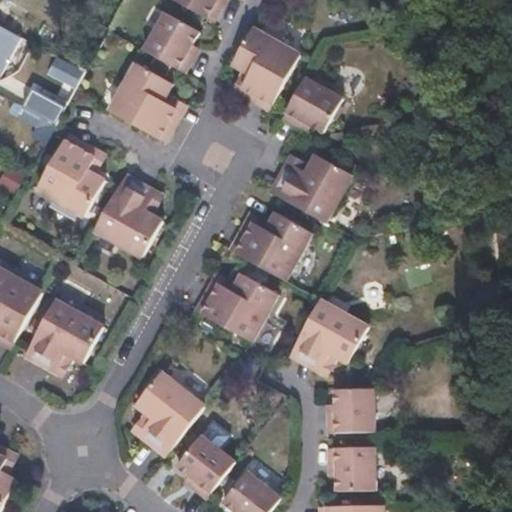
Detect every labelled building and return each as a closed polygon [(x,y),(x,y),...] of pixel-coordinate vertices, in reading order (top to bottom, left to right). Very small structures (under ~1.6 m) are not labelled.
[(176,0),(210,19),(218,23),(229,4),(221,0),(176,0)] [(203,32),(169,13),(148,50),(184,71),(189,74),(200,55),(192,51),(196,45),(203,32)] [(0,80),(24,39),(0,25),(0,80)] [(246,73),(253,77),(247,89),(278,106),(304,58),(255,30),(234,66),(246,73)] [(203,49),(196,45),(192,51),(200,55),(203,49)] [(176,85),(140,63),(112,112),(137,126),(160,140),(178,109),(167,103),(170,96),(176,85)] [(246,73),(235,92),(273,114),(278,106),(247,89),(253,77),(246,73)] [(350,103),(312,80),(288,122),(308,133),(311,127),(318,131),(330,137),(350,103)] [(67,108),(34,90),(24,107),(58,125),(67,108)] [(170,96),(167,103),(178,109),(160,140),(167,143),(189,106),(170,96)] [(318,131),(311,127),(308,133),(314,137),(318,131)] [(65,143),(95,160),(88,172),(96,176),(106,158),(68,136),(65,143)] [(95,160),(65,143),(37,192),(85,220),(106,182),(96,176),(88,172),(95,160)] [(318,168),(300,156),(277,194),(284,199),(302,168),(314,175),(318,168)] [(314,175),(302,168),(284,199),(331,227),(360,178),(325,157),(318,168),(314,175)] [(130,180),(126,186),(156,204),(149,215),(156,219),(167,201),(130,180)] [(156,204),(126,186),(98,234),(146,262),(167,225),(156,219),(149,215),(156,204)] [(279,223),(259,212),(237,250),(244,255),(263,224),(275,231),(279,223)] [(275,231),(263,224),(244,255),(292,282),(321,233),(285,213),(279,223),(275,231)] [(45,295),(0,270),(0,334),(17,344),(45,295)] [(239,284),(221,273),(200,311),(207,315),(224,284),(236,291),(239,284)] [(236,291),(224,284),(207,315),(255,342),(282,294),(246,274),(239,284),(236,291)] [(106,330),(57,302),(29,350),(59,368),(66,356),(74,361),(84,367),(106,330)] [(373,330),(326,302),(299,349),(328,366),(335,354),(342,358),(353,364),(373,330)] [(0,343),(13,351),(17,344),(0,334),(0,343)] [(299,349),(295,356),(331,377),(342,358),(335,354),(328,366),(299,349)] [(29,350),(25,357),(63,380),(74,361),(66,356),(59,368),(29,350)] [(146,413),(154,419),(145,430),(173,452),(207,410),(162,374),(137,405),(146,413)] [(340,389),(341,404),(341,411),(332,411),(332,433),(381,433),(380,390),(377,390),(354,389),(340,389)] [(154,419),(146,413),(133,431),(168,458),(173,452),(145,430),(154,419)] [(240,463),(205,435),(181,467),(192,476),(199,481),(194,487),(211,500),(240,463)] [(381,449),(333,448),(333,470),(341,470),(341,477),(341,493),(383,492),(381,449)] [(0,451),(0,460),(6,464),(0,473),(0,476),(6,480),(17,461),(0,451)] [(0,473),(6,464),(0,460),(0,511),(2,511),(17,486),(6,480),(0,476),(0,473)] [(276,511),(287,499),(252,472),(227,503),(239,511),(276,511)] [(199,481),(192,476),(188,482),(194,487),(199,481)]
